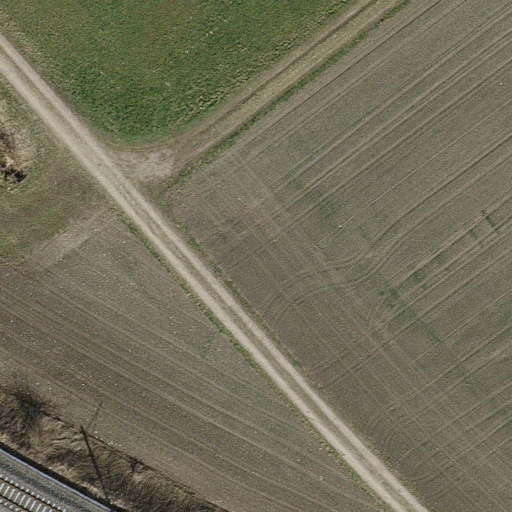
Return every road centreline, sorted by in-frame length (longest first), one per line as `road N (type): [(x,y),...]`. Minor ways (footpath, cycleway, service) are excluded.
road 1 (track): [(412,511),(0,57)]
road 2 (track): [(127,196),(387,0)]
